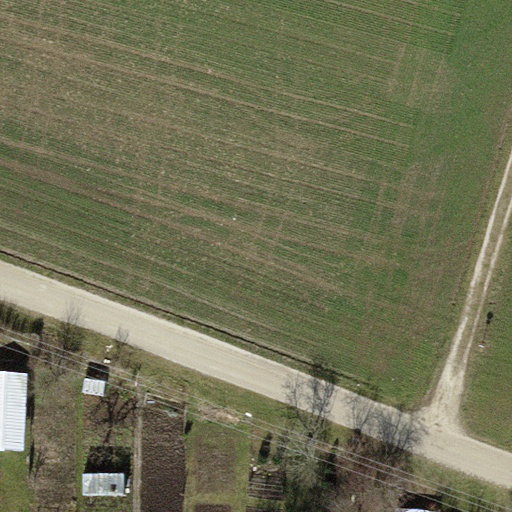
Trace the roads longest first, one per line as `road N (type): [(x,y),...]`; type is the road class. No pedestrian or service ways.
road 1 (track): [(511,480),(0,284)]
road 2 (track): [(421,445),(511,151)]
